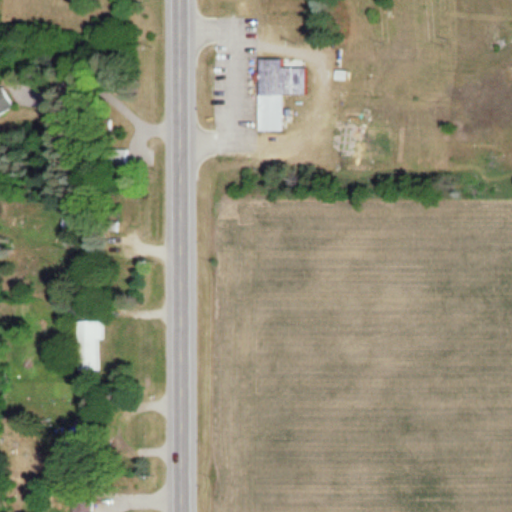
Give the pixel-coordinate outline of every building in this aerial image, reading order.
[(257,130),(281,130),(281,95),(306,95),(306,67),(281,67),(281,58),(257,58),(257,130)] [(0,86),(0,116),(14,109),(0,87),(0,86)] [(127,168),(127,149),(100,149),(100,168),(127,168)] [(106,319),(83,319),(83,369),(106,369),(106,319)] [(94,452),(94,430),(81,430),(81,452),(94,452)] [(95,511),(95,499),(75,499),(74,511),(95,511)]
